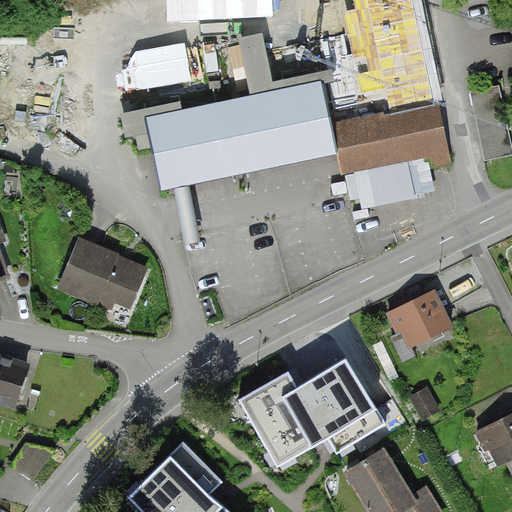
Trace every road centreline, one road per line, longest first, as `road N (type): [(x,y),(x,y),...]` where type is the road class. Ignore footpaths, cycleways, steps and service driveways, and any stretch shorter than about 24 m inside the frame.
road 1 (tertiary): [(180,382),(511,209)]
road 2 (residential): [(180,382),(163,366),(122,351),(0,332)]
road 3 (tertiary): [(47,511),(102,446),(180,382)]
